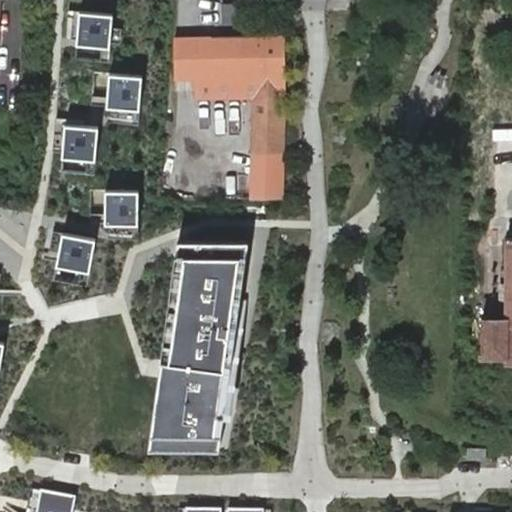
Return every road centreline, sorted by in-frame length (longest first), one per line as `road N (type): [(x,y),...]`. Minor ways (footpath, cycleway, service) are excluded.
road 1 (residential): [(310,486),(315,0)]
road 2 (residential): [(0,461),(138,488),(310,486)]
road 3 (residential): [(511,488),(310,486)]
